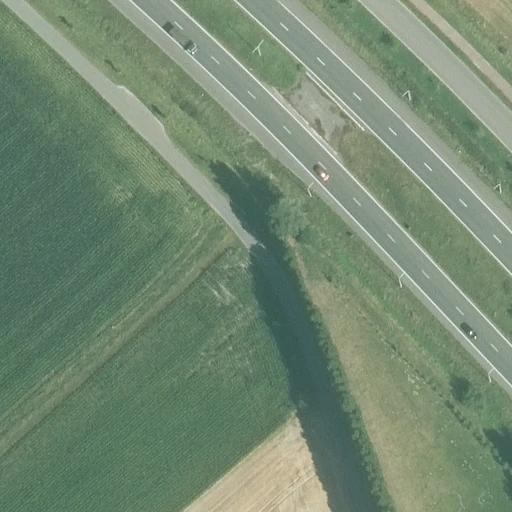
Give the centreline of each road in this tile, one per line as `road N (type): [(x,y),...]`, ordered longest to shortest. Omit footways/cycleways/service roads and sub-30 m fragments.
road 1 (trunk): [(154,0),(511,364)]
road 2 (unclassified): [(11,0),(265,258)]
road 3 (trunk): [(511,256),(258,0)]
road 4 (unclassified): [(368,511),(300,324),(265,258)]
road 5 (unclassified): [(511,131),(374,0)]
